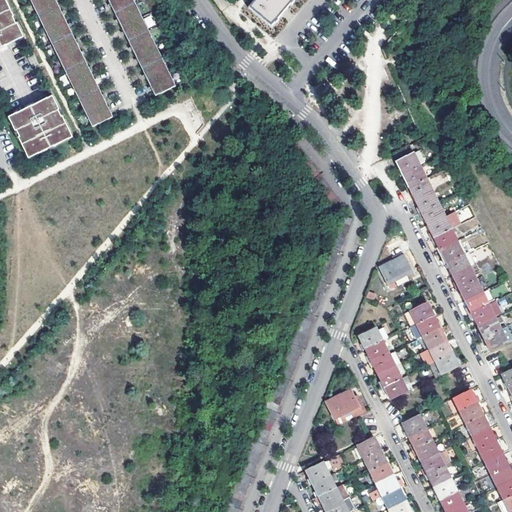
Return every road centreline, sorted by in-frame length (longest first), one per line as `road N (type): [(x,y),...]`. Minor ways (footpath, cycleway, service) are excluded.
road 1 (residential): [(511,436),(403,217),(392,209),(375,217)]
road 2 (residential): [(427,511),(348,356),(333,349)]
road 3 (residential): [(375,217),(360,184),(286,97)]
road 4 (residential): [(280,484),(333,349)]
road 5 (residential): [(333,349),(375,237),(375,217)]
road 6 (residential): [(286,97),(232,47),(199,0)]
road 7 (tertiary): [(511,17),(495,39),(488,70),(493,106),(511,133)]
